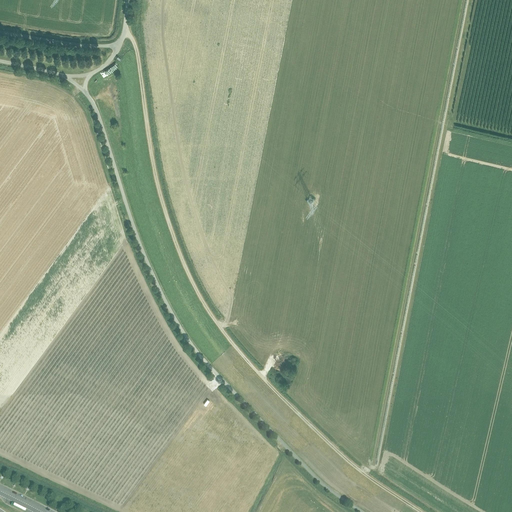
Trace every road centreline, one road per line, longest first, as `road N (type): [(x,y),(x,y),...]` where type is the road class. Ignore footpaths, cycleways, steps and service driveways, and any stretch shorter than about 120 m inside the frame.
road 1 (unclassified): [(420,511),(361,472),(283,400),(195,289),(158,190),(137,60),(124,31)]
road 2 (unclassified): [(359,511),(314,478),(190,344),(140,245),(85,93)]
